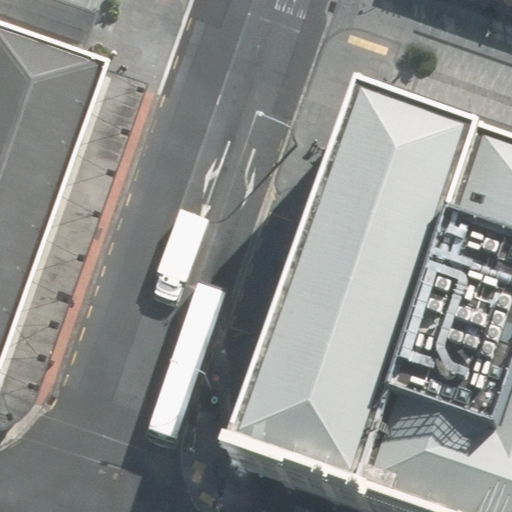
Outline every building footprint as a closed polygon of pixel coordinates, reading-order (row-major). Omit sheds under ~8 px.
[(0,0),(0,358),(100,71),(74,64),(85,24),(12,0),(0,0)] [(100,71),(147,89),(152,60),(152,38),(146,14),(133,0),(12,0),(85,24),(93,27),(99,31),(101,35),(103,41),(105,49),(104,59),(100,71)] [(0,435),(4,435),(21,424),(33,412),(147,89),(100,71),(0,358),(0,435)] [(368,509),(488,149),(371,109),(247,467),(368,509)] [(511,511),(511,157),(488,149),(368,509),(376,511),(511,511)]
